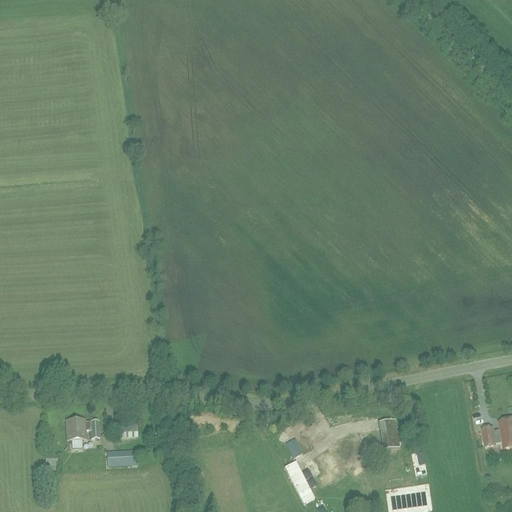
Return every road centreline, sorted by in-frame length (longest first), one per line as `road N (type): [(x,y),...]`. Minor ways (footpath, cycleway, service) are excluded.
road 1 (unclassified): [(0,398),(149,388),(273,403),(511,360)]
road 2 (track): [(511,102),(407,0)]
